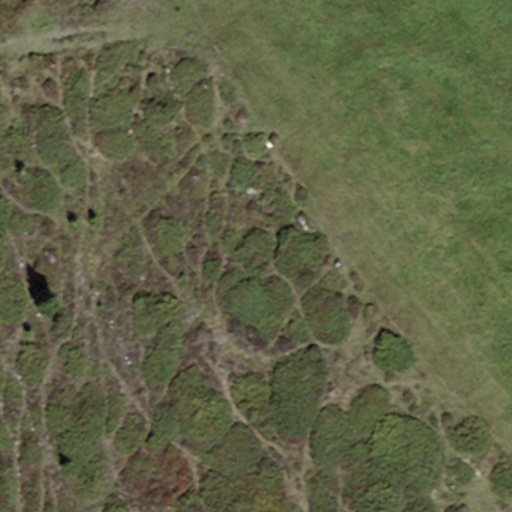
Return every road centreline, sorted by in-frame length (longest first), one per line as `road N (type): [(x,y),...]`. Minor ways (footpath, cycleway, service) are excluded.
road 1 (track): [(296,0),(154,32),(0,51)]
road 2 (track): [(511,110),(395,58),(345,0)]
